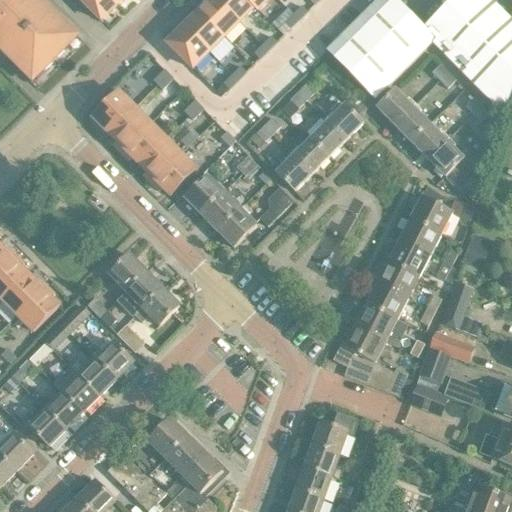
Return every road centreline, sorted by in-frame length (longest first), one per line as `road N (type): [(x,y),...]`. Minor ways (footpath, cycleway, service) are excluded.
road 1 (residential): [(229,305),(31,511)]
road 2 (residential): [(229,305),(49,122)]
road 3 (unknown): [(147,24),(226,93),(247,89),(335,0)]
road 4 (residential): [(245,511),(297,367),(229,305)]
road 5 (residential): [(49,122),(171,0)]
